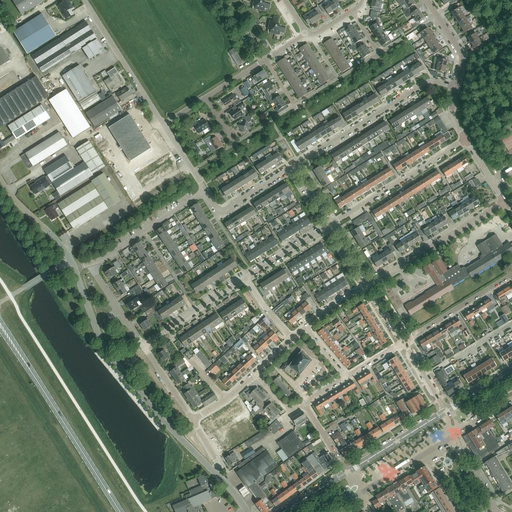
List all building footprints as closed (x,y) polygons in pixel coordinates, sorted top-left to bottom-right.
[(11,0),(22,15),(45,0),(11,0)] [(68,0),(66,0),(57,6),(66,19),(71,16),(67,11),(73,8),(68,0)] [(269,10),(270,5),(265,4),(265,2),(261,1),(261,0),(253,0),(252,9),(266,12),(267,9),(269,10)] [(302,0),(295,5),(297,9),(305,4),(302,0)] [(328,4),(333,12),(337,9),(335,4),(337,2),(335,0),(329,0),(331,2),(328,4)] [(405,14),(410,11),(408,8),(415,4),(411,0),(404,4),(406,8),(402,10),(405,14)] [(380,3),(372,1),(371,7),(373,7),(373,10),(380,12),(382,4),(380,3)] [(333,12),(328,4),(325,6),(323,3),(319,6),(322,12),(325,10),(328,15),(333,12)] [(453,19),(455,18),(462,13),(460,11),(461,10),(462,9),(464,8),(462,6),(458,8),(456,5),(452,8),(454,11),(451,13),(453,16),(452,17),(453,19)] [(312,15),(316,22),(321,19),(318,15),(321,13),(317,7),(312,10),(314,13),(312,15)] [(413,19),(421,14),(418,9),(411,13),(410,11),(405,14),(407,18),(411,15),(413,19)] [(465,14),(467,13),(465,11),(462,13),(455,18),(456,21),(455,22),(456,24),(458,23),(465,18),(464,16),(464,15),(465,14)] [(316,22),(312,15),(309,16),(307,13),(303,16),(306,22),(309,21),(312,25),(316,22)] [(28,55),(57,37),(42,14),(25,25),(13,32),(28,55)] [(414,28),(419,25),(417,22),(424,18),(421,14),(413,19),(415,22),(411,24),(414,28)] [(469,23),(467,21),(468,20),(468,19),(470,18),(468,16),(465,18),(458,23),(460,26),(458,27),(459,29),(461,28),(469,23)] [(284,33),(285,29),(280,28),(280,26),(276,25),(278,18),(273,17),(273,18),(270,18),(267,33),(282,36),(282,33),(284,33)] [(373,32),(380,28),(377,23),(379,22),(377,19),(372,23),(374,25),(370,27),(373,32)] [(469,23),(461,28),(463,31),(461,32),(463,34),(472,28),(470,26),(471,25),(471,24),(473,23),(472,21),(469,23)] [(96,39),(91,30),(85,22),(60,38),(47,46),(32,56),(42,73),(96,39)] [(348,35),(355,31),(353,26),(346,30),(344,28),(339,31),(341,34),(345,31),(348,35)] [(376,37),(383,32),(380,28),(373,32),(376,37)] [(431,34),(433,33),(431,31),(430,32),(428,28),(417,35),(418,38),(420,36),(421,36),(422,36),(423,39),(431,34)] [(351,40),(358,35),(355,31),(348,35),(345,37),(346,39),(349,37),(351,40)] [(379,41),(388,36),(388,35),(385,31),(383,32),(376,37),(379,41)] [(478,39),(478,38),(477,36),(478,35),(480,34),(478,32),(467,39),(469,42),(468,43),(469,45),(471,44),(478,39)] [(427,44),(434,39),(436,38),(435,36),(433,37),(431,34),(423,39),(420,41),(422,43),(424,42),(425,41),(427,43),(427,44)] [(355,44),(361,40),(358,35),(351,40),(354,44),(349,47),(350,50),(351,49),(356,46),(355,44)] [(387,46),(392,43),(388,36),(379,41),(382,46),(385,44),(387,46)] [(478,39),(471,44),(473,47),(471,48),(472,50),(478,46),(480,49),(485,46),(483,43),(481,44),(480,41),(481,40),(483,39),(481,37),(478,38),(478,39)] [(327,48),(338,41),(337,40),(334,42),(332,38),(323,43),(327,48)] [(438,44),(439,43),(438,41),(436,42),(434,39),(427,44),(427,43),(423,45),(425,48),(427,47),(428,46),(430,49),(438,44)] [(82,49),(89,60),(94,56),(95,57),(99,54),(97,51),(102,48),(97,40),(92,43),(92,42),(87,45),(88,46),(82,49)] [(330,53),(338,48),(336,45),(339,43),(338,41),(327,48),(330,53)] [(298,57),(310,49),(307,44),(299,49),(301,52),(297,55),(298,57)] [(360,54),(367,49),(364,44),(358,48),(356,46),(351,49),(353,52),(357,49),(360,54)] [(440,47),(438,44),(430,49),(427,51),(428,53),(430,52),(431,52),(432,51),(433,54),(443,48),(441,46),(440,47)] [(0,65),(0,66),(1,67),(10,62),(1,47),(0,47),(0,65)] [(333,58),(344,51),(343,49),(340,51),(338,48),(330,53),(333,58)] [(237,66),(243,63),(234,49),(229,52),(237,66)] [(305,59),(313,54),(310,49),(298,57),(299,58),(303,56),(305,59)] [(360,63),(365,60),(364,58),(370,54),(367,49),(360,54),(363,58),(358,61),(360,63)] [(336,63),(344,58),(342,54),(345,53),(344,51),(333,58),(336,63)] [(308,64),(317,59),(313,54),(305,59),(308,64)] [(434,62),(434,64),(437,65),(446,67),(447,64),(449,64),(449,61),(443,60),(443,57),(437,56),(437,59),(438,59),(438,62),(437,62),(436,62),(434,62)] [(291,59),(287,61),(285,58),(277,63),(280,68),(288,63),(290,62),(292,60),(291,59)] [(339,68),(350,61),(349,59),(346,61),(344,58),(336,63),(339,68)] [(312,69),(320,64),(317,59),(308,64),(312,69)] [(348,64),(351,62),(352,61),(351,60),(350,61),(339,68),(342,73),(350,67),(348,64)] [(419,73),(422,71),(425,70),(420,62),(414,66),(419,73)] [(283,73),(291,68),(288,63),(280,68),(283,73)] [(315,74),(323,69),(320,64),(312,69),(315,74)] [(101,99),(95,91),(96,91),(79,65),(62,76),(78,102),(78,101),(84,110),(101,99)] [(448,67),(446,67),(437,65),(437,68),(436,68),(434,68),(433,68),(432,70),(445,73),(446,69),(447,70),(448,67)] [(414,77),(419,73),(414,66),(409,69),(414,77)] [(123,83),(117,73),(118,73),(115,68),(107,73),(112,80),(106,84),(110,91),(123,83)] [(286,78),(295,73),(291,68),(283,73),(286,78)] [(318,79),(326,74),(323,69),(315,74),(318,79)] [(408,80),(414,77),(409,69),(404,73),(408,80)] [(264,70),(252,78),(253,81),(255,80),(257,83),(261,81),(260,80),(267,76),(264,70)] [(7,83),(17,79),(17,78),(14,79),(12,76),(15,75),(14,72),(1,77),(5,85),(7,85),(7,83)] [(290,83),(298,78),(295,73),(286,78),(290,83)] [(403,83),(408,80),(404,73),(398,76),(403,83)] [(326,74),(318,79),(321,85),(330,79),(326,74)] [(397,87),(403,83),(398,76),(393,79),(397,87)] [(0,127),(49,97),(38,81),(36,77),(0,98),(0,127)] [(293,88),(301,83),(298,78),(290,83),(293,88)] [(392,90),(397,87),(393,79),(388,82),(392,90)] [(263,92),(273,86),(270,81),(264,84),(262,82),(257,85),(260,90),(261,89),(263,92)] [(387,93),(392,90),(388,82),(382,86),(387,93)] [(296,93),(304,88),(301,83),(293,88),(296,93)] [(266,101),(268,100),(272,97),(270,94),(276,91),(273,86),(263,92),(265,95),(264,96),(266,101)] [(381,97),(387,93),(382,86),(377,89),(381,97)] [(121,101),(128,97),(131,95),(127,87),(116,94),(121,101)] [(245,87),(240,90),(245,97),(249,94),(245,87)] [(304,88),(296,93),(299,99),(308,93),(304,88)] [(49,100),(73,138),(90,127),(66,90),(49,100)] [(369,98),(374,105),(380,102),(375,94),(369,98)] [(236,105),(241,102),(239,99),(237,100),(233,95),(223,101),(227,107),(232,104),(234,107),(236,105)] [(122,110),(118,105),(113,96),(86,113),(94,127),(122,110)] [(275,105),(283,101),(280,96),(275,98),(274,96),(272,97),(268,100),(271,105),(274,103),(275,105)] [(369,109),(374,105),(369,98),(364,101),(369,109)] [(421,101),(426,109),(432,105),(427,98),(421,101)] [(278,114),(283,111),(282,108),(286,106),(283,101),(275,105),(277,108),(274,110),(276,112),(277,111),(278,114)] [(363,112),(369,109),(364,101),(359,104),(363,112)] [(421,112),(426,109),(421,101),(416,105),(421,112)] [(242,102),(241,102),(236,105),(238,108),(230,113),(234,120),(243,114),(240,110),(245,107),(242,102)] [(358,115),(363,112),(359,104),(353,108),(358,115)] [(50,118),(42,105),(8,126),(14,136),(16,139),(16,140),(50,118)] [(416,115),(421,112),(416,105),(411,108),(416,115)] [(353,119),(358,115),(353,108),(348,111),(353,119)] [(410,119),(416,115),(411,108),(405,111),(410,119)] [(347,122),(353,119),(348,111),(342,115),(347,122)] [(407,121),(410,119),(405,111),(400,115),(405,122),(407,125),(409,124),(407,121)] [(131,114),(109,127),(131,161),(152,148),(131,114)] [(248,123),(252,121),(248,115),(243,118),(245,121),(238,125),(243,133),(251,128),(248,123)] [(399,125),(405,122),(400,115),(395,118),(399,125)] [(334,120),(338,127),(344,124),(339,116),(334,120)] [(394,129),(399,125),(395,118),(389,121),(394,129)] [(207,128),(208,127),(204,120),(197,124),(195,121),(189,125),(192,129),(195,126),(199,133),(203,131),(204,133),(205,133),(206,133),(208,132),(208,131),(208,130),(207,128)] [(333,131),(338,127),(334,120),(328,123),(333,131)] [(379,125),(384,133),(390,129),(385,122),(379,125)] [(328,134),(333,131),(328,123),(323,127),(328,134)] [(379,136),(384,133),(379,125),(374,129),(379,136)] [(322,138),(328,134),(323,127),(317,130),(322,138)] [(373,139),(379,136),(374,129),(369,132),(373,139)] [(317,141),(322,138),(317,130),(312,133),(317,141)] [(67,145),(66,143),(59,132),(25,154),(21,157),(29,169),(33,166),(33,167),(67,145)] [(368,143),(373,139),(369,132),(363,135),(368,143)] [(442,135),(436,138),(440,144),(446,141),(445,141),(449,138),(450,138),(451,137),(450,136),(448,132),(443,135),(443,134),(442,135)] [(312,144),(317,141),(312,133),(307,137),(312,144)] [(363,146),(368,143),(363,135),(358,139),(363,146)] [(0,138),(0,149),(4,147),(5,146),(16,139),(14,136),(3,142),(0,138)] [(216,151),(222,147),(216,137),(212,139),(210,136),(204,140),(209,148),(212,145),(216,151)] [(306,148),(312,144),(307,137),(301,140),(306,148)] [(301,140),(300,138),(298,139),(299,141),(296,144),(294,140),(290,142),(294,149),(298,147),(301,151),(306,148),(301,140)] [(435,148),(440,144),(436,138),(431,142),(435,148)] [(360,148),(363,146),(358,139),(353,142),(357,149),(359,153),(362,151),(360,148)] [(92,175),(105,166),(89,141),(76,149),(85,163),(74,169),(65,156),(44,169),(48,176),(52,182),(60,196),(92,175)] [(352,153),(357,149),(353,142),(347,145),(352,153)] [(430,151),(435,148),(431,142),(426,145),(430,151)] [(347,156),(352,153),(347,145),(342,149),(347,156)] [(424,155),(430,151),(426,145),(420,149),(424,155)] [(388,153),(392,151),(390,147),(383,152),(385,156),(388,154),(388,153)] [(275,154),(272,157),(277,164),(282,160),(279,155),(282,153),(278,148),(273,151),(275,154)] [(342,160),(347,156),(342,149),(337,152),(342,160)] [(419,158),(424,155),(420,149),(415,152),(419,158)] [(336,163),(342,160),(337,152),(331,156),(336,163)] [(413,162),(419,158),(415,152),(410,155),(413,162)] [(408,165),(413,162),(410,155),(404,159),(408,165)] [(271,167),(277,164),(272,157),(267,160),(271,167)] [(458,160),(462,167),(467,163),(464,157),(458,160)] [(403,168),(408,165),(404,159),(399,162),(403,168)] [(266,171),(271,167),(267,160),(261,163),(266,171)] [(457,170),(462,167),(458,160),(453,164),(457,170)] [(397,172),(403,168),(399,162),(393,166),(397,172)] [(260,174),(266,171),(261,163),(256,167),(260,174)] [(451,173),(457,170),(453,164),(447,167),(451,173)] [(317,176),(324,172),(321,166),(313,171),(317,176)] [(446,177),(451,173),(447,167),(442,171),(446,177)] [(384,172),(388,178),(393,174),(390,168),(384,172)] [(253,180),(258,177),(254,169),(248,173),(253,180)] [(388,178),(384,172),(381,174),(379,171),(377,173),(383,181),(388,178)] [(432,175),(436,181),(441,177),(437,171),(432,175)] [(320,182),(327,177),(324,172),(317,176),(320,182)] [(383,181),(377,173),(377,172),(375,174),(376,176),(373,178),(377,184),(383,181)] [(59,207),(74,230),(108,209),(121,200),(103,173),(91,181),(92,182),(91,183),(58,204),(57,203),(53,206),(45,211),(46,214),(47,213),(52,220),(58,216),(55,211),(56,210),(55,209),(59,207)] [(248,183),(253,180),(248,173),(243,176),(248,183)] [(430,184),(436,181),(432,175),(426,178),(430,184)] [(38,182),(31,187),(35,194),(46,187),(45,186),(52,182),(48,176),(42,180),(41,179),(37,182),(38,182)] [(242,187),(248,183),(243,176),(238,179),(242,187)] [(323,187),(331,183),(327,177),(320,182),(323,187)] [(372,188),(377,184),(373,178),(368,182),(372,188)] [(425,188),(430,184),(426,178),(421,182),(425,188)] [(237,190),(242,187),(238,179),(232,183),(237,190)] [(366,191),(372,188),(368,182),(362,185),(366,191)] [(419,191),(425,188),(421,182),(416,185),(419,191)] [(232,194),(237,190),(232,183),(227,186),(232,194)] [(292,193),(291,191),(286,184),(280,187),(285,194),(286,197),(292,193)] [(334,187),(332,184),(327,187),(331,193),(335,190),(334,187)] [(362,185),(360,187),(358,184),(355,185),(357,188),(361,194),(366,191),(362,185)] [(414,194),(419,191),(416,185),(410,188),(414,194)] [(226,197),(232,194),(227,186),(221,190),(226,197)] [(442,191),(444,194),(451,190),(448,186),(445,187),(445,188),(442,191)] [(280,198),(285,194),(280,187),(275,190),(280,198)] [(355,198),(361,194),(357,188),(352,192),(355,198)] [(408,198),(414,194),(410,188),(405,192),(408,198)] [(276,200),(280,198),(275,190),(270,194),(274,201),(276,204),(278,203),(276,200)] [(350,201),(355,198),(352,192),(346,195),(350,201)] [(403,201),(408,198),(405,192),(399,195),(403,201)] [(269,205),(274,201),(270,194),(264,197),(269,205)] [(345,205),(350,201),(346,195),(341,198),(345,205)] [(398,204),(403,201),(399,195),(394,198),(398,204)] [(264,208),(269,205),(264,197),(259,201),(264,208)] [(470,200),(474,207),(480,204),(475,197),(470,200)] [(339,208),(345,205),(341,198),(335,202),(339,208)] [(392,208),(398,204),(394,198),(388,202),(392,208)] [(469,210),(474,207),(470,200),(465,203),(469,210)] [(258,211),(264,208),(259,201),(253,204),(258,211)] [(387,211),(392,208),(388,202),(383,205),(387,211)] [(465,203),(462,205),(460,202),(457,203),(458,204),(459,207),(464,214),(469,210),(465,203)] [(194,214),(201,209),(198,203),(190,208),(194,214)] [(464,214),(459,207),(458,204),(452,207),(458,217),(464,214)] [(376,218),(387,211),(383,205),(372,212),(376,218)] [(452,207),(447,210),(444,206),(442,208),(445,214),(448,212),(449,213),(453,220),(458,217),(452,207)] [(246,210),(251,218),(256,214),(252,207),(246,210)] [(293,208),(287,212),(290,216),(296,212),(293,208)] [(197,219),(205,214),(201,209),(194,214),(197,219)] [(245,221),(251,218),(246,210),(241,214),(245,221)] [(201,224),(208,220),(205,214),(197,219),(201,224)] [(240,225),(245,221),(241,214),(235,217),(240,225)] [(300,219),(305,227),(311,224),(306,216),(301,219),(299,216),(297,217),(299,220),(300,219)] [(448,223),(447,222),(443,216),(438,220),(442,227),(448,223)] [(237,226),(240,225),(235,217),(230,220),(235,228),(236,230),(239,229),(237,226)] [(299,231),(305,227),(300,219),(299,220),(295,222),(293,219),(292,220),(293,223),(294,223),(299,231)] [(438,220),(434,222),(432,219),(431,220),(433,223),(436,229),(437,230),(442,227),(438,220)] [(167,226),(170,224),(168,220),(161,225),(163,227),(156,231),(159,237),(167,232),(170,230),(167,226)] [(204,230),(211,225),(208,220),(201,224),(204,230)] [(229,231),(235,228),(230,220),(225,224),(229,231)] [(428,221),(425,223),(427,226),(431,232),(432,233),(437,230),(436,229),(433,223),(430,225),(428,221)] [(293,234),(299,231),(294,223),(293,223),(289,226),(288,223),(286,224),(288,227),(288,226),(293,234)] [(427,226),(425,223),(420,226),(421,229),(426,237),(432,233),(431,232),(427,226)] [(207,235),(215,230),(211,225),(204,230),(207,235)] [(288,238),(293,234),(288,226),(288,227),(284,229),(282,227),(280,228),(282,231),(283,230),(288,238)] [(354,238),(362,233),(359,227),(351,232),(354,238)] [(385,229),(381,231),(384,236),(392,231),(390,228),(386,230),(385,229)] [(481,228),(458,242),(461,247),(464,245),(466,248),(471,245),(469,242),(484,233),(481,228)] [(211,240),(218,236),(215,230),(207,235),(204,237),(205,239),(209,237),(211,240)] [(282,242),(288,238),(283,230),(282,231),(278,233),(276,230),(275,231),(276,234),(277,234),(282,242)] [(417,233),(414,234),(412,231),(409,233),(411,236),(416,243),(421,240),(417,233)] [(172,233),(169,235),(167,232),(159,237),(163,242),(170,237),(173,235),(172,233)] [(358,243),(365,238),(362,233),(354,238),(358,243)] [(511,252),(511,247),(508,242),(506,243),(507,244),(503,246),(495,234),(488,239),(484,241),(477,246),(484,258),(470,267),(469,266),(464,269),(463,267),(460,269),(458,264),(450,269),(458,283),(470,276),(471,278),(511,252)] [(214,246),(222,241),(218,236),(211,240),(214,246)] [(267,240),(272,248),(278,244),(273,236),(268,239),(266,236),(265,237),(267,240)] [(410,247),(416,243),(411,236),(406,239),(410,247)] [(176,238),(172,240),(170,237),(163,242),(166,247),(174,242),(177,240),(176,238)] [(361,248),(369,244),(365,238),(358,243),(361,248)] [(405,250),(410,247),(406,239),(401,243),(405,250)] [(272,248),(267,240),(263,243),(261,240),(259,241),(261,244),(262,243),(267,251),(272,248)] [(217,251),(225,246),(222,241),(214,246),(217,251)] [(136,252),(143,247),(140,242),(130,249),(131,251),(134,249),(136,252)] [(170,253),(177,247),(174,242),(166,247),(170,253)] [(261,255),(267,251),(262,243),(261,244),(257,246),(255,243),(253,245),(255,247),(256,247),(261,255)] [(400,253),(405,250),(401,243),(395,246),(400,253)] [(331,257),(329,254),(327,251),(327,252),(322,244),(316,247),(321,255),(326,252),(327,255),(329,258),(331,257)] [(395,251),(392,247),(390,244),(387,246),(390,249),(384,253),(388,260),(394,257),(392,253),(395,251)] [(140,258),(147,253),(143,247),(136,252),(140,258)] [(174,258),(181,253),(177,247),(170,253),(174,258)] [(255,258),(261,255),(256,247),(255,247),(251,250),(249,247),(248,248),(250,251),(255,258)] [(323,258),(321,255),(316,247),(310,251),(315,259),(316,258),(320,256),(322,259),(323,258)] [(388,260),(384,253),(381,248),(379,250),(381,254),(378,256),(383,264),(388,260)] [(249,262),(255,258),(250,251),(246,254),(244,251),(242,252),(244,255),(244,254),(249,262)] [(318,261),(316,258),(315,259),(310,251),(304,254),(309,262),(310,262),(314,259),(316,262),(318,261)] [(143,263),(150,258),(147,253),(140,258),(136,260),(138,262),(141,260),(143,263)] [(174,258),(177,263),(184,258),(181,253),(174,258)] [(227,261),(233,269),(237,266),(235,263),(239,261),(234,254),(229,258),(230,260),(227,261)] [(312,265),(310,262),(309,262),(304,254),(299,258),(304,266),(308,263),(310,266),(312,265)] [(383,264),(378,256),(376,254),(371,257),(370,256),(367,258),(372,265),(375,264),(377,267),(383,264)] [(147,268),(154,263),(150,258),(143,263),(140,265),(141,267),(145,265),(147,268)] [(189,259),(186,261),(184,258),(177,263),(181,268),(188,263),(191,261),(189,259)] [(306,268),(304,266),(299,258),(293,262),(298,270),(299,269),(303,267),(305,270),(306,268)] [(450,269),(447,271),(439,258),(423,268),(427,275),(430,273),(435,281),(434,281),(437,286),(425,293),(426,294),(409,304),(408,303),(404,306),(410,315),(453,289),(452,286),(458,283),(450,269)] [(115,270),(121,266),(117,260),(113,263),(115,266),(105,273),(109,279),(117,274),(115,270)] [(228,272),(233,269),(227,261),(223,264),(228,272)] [(301,272),(299,269),(298,270),(293,262),(287,265),(292,273),(297,270),(299,273),(301,272)] [(150,274),(158,269),(154,263),(147,268),(150,274)] [(192,269),(191,268),(188,263),(181,268),(184,274),(192,269)] [(224,275),(228,272),(223,264),(218,267),(224,275)] [(219,278),(224,275),(218,267),(214,270),(219,278)] [(154,279),(161,274),(158,269),(150,274),(154,279)] [(325,271),(328,278),(333,275),(330,269),(325,271)] [(122,279),(130,273),(128,270),(120,275),(122,279)] [(215,281),(219,278),(214,270),(209,273),(215,281)] [(279,273),(284,281),(286,284),(288,282),(286,280),(288,278),(284,270),(279,273)] [(210,284),(215,281),(209,273),(205,276),(210,284)] [(279,284),(284,281),(279,273),(274,276),(279,284)] [(157,284),(164,279),(161,274),(154,279),(157,284)] [(206,287),(210,284),(205,276),(200,279),(206,287)] [(275,287),(279,284),(274,276),(270,279),(275,287)] [(337,281),(342,289),(348,285),(343,277),(338,280),(336,277),(334,278),(336,281),(337,281)] [(168,284),(164,279),(157,284),(161,289),(168,284)] [(201,290),(206,287),(200,279),(196,282),(201,290)] [(270,289),(275,287),(270,279),(265,282),(270,289)] [(117,290),(126,285),(124,282),(123,283),(120,280),(113,285),(117,290)] [(337,281),(336,281),(332,284),(330,281),(329,282),(331,285),(331,284),(336,292),(342,289),(337,281)] [(196,293),(201,290),(196,282),(191,285),(196,293)] [(268,291),(270,289),(265,282),(260,284),(261,286),(258,288),(264,297),(269,294),(268,291)] [(331,296),(336,292),(331,284),(331,285),(327,287),(325,284),(323,285),(325,288),(326,288),(331,296)] [(126,285),(117,290),(121,296),(129,290),(126,285)] [(506,296),(511,292),(511,291),(509,287),(503,291),(506,296)] [(326,288),(325,288),(321,291),(319,288),(317,289),(319,292),(320,291),(325,299),(331,296),(326,288)] [(320,291),(319,292),(315,294),(313,291),(312,293),(314,295),(319,303),(325,299),(320,291)] [(503,298),(506,296),(503,291),(496,295),(499,300),(503,306),(505,304),(503,301),(505,301),(503,298)] [(305,301),(310,297),(307,293),(302,297),(304,299),(302,301),(304,304),(301,306),(306,312),(311,308),(305,301)] [(186,304),(181,296),(176,299),(181,307),(186,304)] [(137,303),(141,300),(139,297),(127,305),(131,311),(139,306),(137,303)] [(177,310),(181,307),(176,299),(172,302),(177,310)] [(238,301),(244,310),(248,308),(242,299),(238,301)] [(483,303),(486,308),(493,304),(490,299),(483,303)] [(241,313),(244,310),(238,301),(235,304),(241,313)] [(273,310),(276,314),(286,305),(283,301),(273,310)] [(172,313),(177,310),(172,302),(167,305),(172,313)] [(480,312),(486,308),(483,303),(477,307),(480,312)] [(237,315),(241,313),(235,304),(231,306),(237,315)] [(362,314),(367,310),(363,304),(358,307),(357,307),(355,309),(352,311),(353,313),(356,311),(359,310),(362,314)] [(168,316),(172,313),(167,305),(163,308),(168,316)] [(233,318),(237,315),(231,306),(227,309),(233,318)] [(301,316),(306,312),(301,306),(296,310),(301,316)] [(474,316),(480,312),(477,307),(470,311),(474,316)] [(148,317),(154,313),(151,308),(145,313),(148,317)] [(163,319),(168,316),(163,308),(158,311),(163,319)] [(230,320),(233,318),(227,309),(224,311),(230,320)] [(296,321),(301,316),(296,310),(291,314),(296,321)] [(366,320),(371,317),(367,310),(362,314),(366,320)] [(226,323),(230,320),(224,311),(220,314),(226,323)] [(467,320),(474,316),(470,311),(464,315),(467,320)] [(295,319),(291,314),(289,312),(287,314),(289,316),(286,319),(291,325),(296,321),(295,319)] [(218,325),(222,323),(216,314),(212,317),(218,325)] [(504,324),(508,322),(504,314),(500,317),(504,324)] [(215,328),(218,325),(212,317),(209,319),(215,328)] [(370,326),(375,323),(371,317),(366,320),(370,326)] [(152,326),(147,320),(146,318),(141,321),(142,323),(140,325),(144,331),(152,326)] [(211,330),(215,328),(209,319),(205,321),(211,330)] [(451,323),(454,328),(461,324),(457,319),(451,323)] [(207,333),(211,330),(205,321),(201,324),(207,333)] [(368,336),(379,329),(375,323),(370,326),(372,330),(366,334),(368,336)] [(456,331),(454,328),(451,323),(444,327),(448,332),(449,335),(456,331)] [(204,335),(207,333),(201,324),(198,326),(204,335)] [(330,333),(326,329),(329,327),(327,325),(317,333),(322,339),(330,333)] [(200,338),(204,335),(198,326),(194,329),(200,338)] [(445,334),(448,332),(444,327),(438,331),(443,338),(446,337),(445,334)] [(196,340),(200,338),(194,329),(190,331),(196,340)] [(273,341),(278,337),(271,329),(266,333),(267,335),(273,341)] [(377,339),(383,336),(379,329),(368,336),(369,338),(372,342),(377,339)] [(193,343),(196,340),(190,331),(187,334),(193,343)] [(439,341),(443,338),(438,331),(432,335),(437,342),(436,343),(437,345),(440,343),(439,341)] [(327,345),(337,336),(335,334),(333,337),(330,333),(322,339),(327,345)] [(189,345),(193,343),(187,334),(183,336),(189,345)] [(268,346),(273,341),(267,335),(263,340),(268,346)] [(436,343),(437,342),(432,335),(425,338),(429,344),(432,342),(434,344),(436,343)] [(185,348),(189,345),(183,336),(179,339),(185,348)] [(334,343),(339,338),(337,336),(327,345),(332,350),(337,346),(334,343)] [(383,336),(377,339),(381,345),(387,342),(383,336)] [(426,346),(429,344),(425,338),(419,343),(426,353),(428,352),(426,349),(428,348),(426,346)] [(238,350),(244,345),(240,340),(234,345),(238,350)] [(263,350),(268,346),(263,340),(258,344),(263,350)] [(263,350),(258,344),(255,341),(253,343),(256,346),(253,348),(258,354),(263,350)] [(164,350),(171,346),(168,343),(160,348),(162,351),(157,354),(159,357),(160,357),(163,362),(169,358),(164,350)] [(337,356),(341,352),(337,346),(332,350),(337,356)] [(189,360),(193,356),(188,351),(184,355),(189,360)] [(312,361),(302,352),(301,351),(289,365),(287,363),(281,369),(285,373),(290,367),(299,375),(312,361)] [(509,358),(504,351),(499,354),(504,361),(509,358)] [(251,365),(256,361),(248,352),(246,354),(248,357),(246,359),(250,364),(251,365)] [(346,358),(341,352),(337,356),(341,362),(346,358)] [(433,366),(440,361),(436,355),(430,360),(433,366)] [(241,364),(246,370),(251,365),(246,359),(242,356),(240,357),(243,360),(244,361),(241,364)] [(390,367),(399,361),(396,357),(386,363),(389,367),(390,367)] [(346,368),(356,360),(355,358),(352,360),(351,359),(349,361),(346,358),(341,362),(346,368)] [(492,358),(487,361),(491,369),(496,366),(492,358)] [(181,373),(180,372),(177,367),(184,363),(182,359),(172,366),(174,369),(170,372),(174,378),(181,373)] [(399,361),(390,367),(393,371),(401,366),(399,361)] [(487,361),(482,364),(483,366),(487,372),(491,369),(487,361)] [(214,364),(208,369),(212,373),(218,367),(217,367),(215,365),(214,364)] [(245,369),(241,364),(236,368),(241,373),(242,374),(246,370),(245,369)] [(482,364),(477,367),(482,375),(487,372),(483,366),(482,364)] [(237,378),(242,374),(236,368),(234,365),(231,367),(234,370),(231,372),(237,378)] [(447,375),(455,370),(451,365),(444,370),(447,375)] [(401,366),(393,371),(395,375),(404,370),(401,366)] [(477,367),(473,370),(478,378),(481,375),(482,375),(477,367)] [(183,376),(189,372),(187,369),(181,373),(174,378),(178,384),(185,379),(183,376)] [(404,370),(395,375),(398,380),(407,375),(404,370)] [(473,370),(468,373),(473,380),(476,379),(478,378),(473,370)] [(366,380),(372,376),(369,371),(363,375),(366,380)] [(445,377),(444,377),(441,371),(435,374),(445,389),(444,389),(449,396),(457,390),(453,384),(448,387),(446,383),(449,381),(447,376),(445,377)] [(232,383),(237,378),(231,372),(226,377),(232,383)] [(468,373),(463,376),(468,384),(470,382),(473,380),(468,373)] [(226,377),(224,374),(222,376),(224,379),(222,381),(227,387),(232,383),(226,377)] [(277,377),(286,386),(288,384),(279,375),(277,377)] [(368,383),(366,380),(363,375),(356,379),(359,384),(361,387),(363,390),(365,388),(363,386),(368,383)] [(407,375),(398,380),(401,384),(410,379),(407,375)] [(452,383),(453,384),(457,390),(463,387),(456,376),(453,377),(450,379),(452,383)] [(293,400),(297,397),(297,396),(293,392),(291,393),(277,378),(272,382),(286,398),(289,396),(293,400)] [(410,379),(401,384),(404,389),(412,383),(410,379)] [(349,391),(356,387),(353,381),(346,385),(349,391)] [(197,396),(188,383),(183,387),(186,393),(184,394),(190,402),(190,401),(193,399),(197,396)] [(412,383),(404,389),(406,393),(415,388),(412,383)] [(343,394),(349,391),(346,385),(340,389),(343,394)] [(254,399),(261,393),(257,388),(252,392),(250,390),(246,394),(250,398),(251,396),(254,399)] [(337,398),(343,394),(340,389),(333,393),(337,398)] [(406,403),(413,414),(426,406),(417,391),(413,393),(415,397),(406,403)] [(204,406),(212,401),(217,398),(213,392),(209,395),(209,396),(201,401),(197,396),(193,399),(190,401),(190,402),(194,409),(198,406),(202,403),(204,406)] [(259,409),(264,404),(261,402),(266,397),(261,393),(254,399),(257,403),(255,404),(259,409)] [(330,402),(337,398),(333,393),(327,397),(330,402)] [(332,405),(330,402),(327,397),(321,401),(324,406),(328,404),(329,406),(331,405),(332,408),(335,406),(334,404),(332,405)] [(241,400),(236,403),(242,412),(246,409),(241,400)] [(405,416),(409,414),(403,404),(401,400),(396,403),(400,409),(402,413),(403,412),(405,416)] [(320,409),(324,406),(321,401),(314,405),(317,410),(319,413),(321,416),(323,414),(320,409)] [(236,403),(232,406),(237,415),(242,412),(236,403)] [(268,415),(275,408),(271,403),(266,407),(264,404),(259,409),(264,413),(265,412),(268,415)] [(232,406),(227,409),(232,418),(237,415),(232,406)] [(280,413),(275,408),(268,415),(271,418),(269,419),(271,421),(267,424),(270,426),(277,420),(277,419),(275,417),(280,413)] [(227,409),(222,412),(227,421),(232,418),(227,409)] [(406,418),(405,416),(403,412),(402,413),(400,409),(398,412),(397,412),(395,414),(397,416),(400,422),(406,418)] [(511,417),(507,410),(502,413),(507,422),(511,418),(511,417)] [(222,412),(217,415),(222,424),(227,421),(222,412)] [(296,426),(308,419),(306,417),(303,412),(292,419),(295,424),(294,424),(296,426)] [(502,413),(496,417),(501,425),(507,422),(502,413)] [(395,425),(400,422),(397,416),(391,419),(395,425)] [(390,417),(386,419),(384,417),(381,419),(382,421),(384,420),(386,423),(389,428),(395,425),(391,419),(390,417)] [(212,418),(204,423),(212,437),(221,432),(212,418)] [(270,426),(268,428),(274,435),(283,426),(279,422),(277,420),(270,426)] [(488,429),(494,426),(490,420),(485,423),(488,429)] [(344,423),(339,426),(343,433),(348,430),(345,427),(346,426),(344,423)] [(368,423),(366,424),(369,430),(368,430),(370,433),(367,435),(370,440),(376,437),(372,431),(368,423)] [(383,432),(389,428),(386,423),(380,427),(383,432)] [(490,432),(488,429),(485,423),(479,427),(475,430),(490,454),(500,448),(493,437),(490,432)] [(260,433),(263,438),(271,433),(268,428),(260,433)] [(376,437),(381,433),(378,428),(372,431),(376,437)] [(490,454),(475,430),(463,437),(478,462),(490,454)] [(304,446),(303,444),(294,431),(277,443),(288,458),(304,446)] [(345,443),(346,443),(338,431),(331,436),(335,443),(340,449),(339,450),(344,456),(351,452),(345,443)] [(362,434),(361,434),(360,432),(356,434),(358,436),(360,435),(360,436),(365,444),(370,440),(367,435),(364,436),(362,434)] [(251,446),(263,438),(260,433),(248,441),(251,446)] [(222,434),(214,439),(222,453),(231,448),(222,434)] [(345,443),(351,452),(358,447),(355,442),(353,438),(351,435),(348,437),(350,440),(346,443),(345,443)] [(358,447),(365,444),(360,436),(357,437),(358,440),(355,442),(358,447)] [(511,442),(508,445),(496,453),(497,455),(511,451),(511,450),(511,442)] [(278,466),(278,465),(267,451),(266,451),(263,447),(237,466),(240,470),(237,472),(248,487),(249,487),(255,482),(258,485),(263,481),(261,478),(278,466)] [(245,459),(255,452),(252,448),(245,452),(247,455),(244,457),(245,459)] [(323,456),(328,465),(333,462),(328,453),(323,456)] [(323,470),(314,456),(312,454),(306,459),(306,460),(301,464),(303,467),(305,466),(307,468),(304,470),(305,473),(307,472),(309,474),(313,479),(318,476),(317,474),(323,470)] [(328,465),(323,456),(319,458),(316,454),(314,456),(323,470),(329,466),(328,465)] [(234,461),(238,459),(235,455),(232,457),(231,455),(228,457),(227,456),(225,458),(230,466),(235,462),(234,461)] [(503,492),(506,490),(508,489),(509,490),(511,488),(511,484),(495,456),(484,463),(485,466),(487,465),(491,472),(490,473),(493,477),(494,477),(498,483),(497,484),(500,489),(501,488),(503,492)] [(410,476),(409,476),(415,486),(422,482),(418,476),(419,476),(425,485),(424,486),(423,484),(418,487),(421,492),(425,489),(428,493),(438,487),(434,480),(431,475),(429,476),(426,471),(428,470),(425,466),(416,471),(417,472),(416,473),(415,472),(412,475),(413,476),(410,478),(410,476)] [(307,483),(313,479),(309,474),(304,478),(307,483)] [(216,495),(209,484),(203,475),(197,478),(201,486),(188,492),(189,494),(185,496),(187,500),(173,506),(175,511),(179,511),(183,511),(186,511),(186,510),(187,509),(189,511),(188,511),(187,511),(195,511),(200,510),(200,511),(204,511),(201,504),(212,500),(211,498),(216,495)] [(409,476),(403,479),(409,488),(410,490),(413,488),(415,486),(409,476)] [(302,487),(307,483),(304,478),(298,482),(302,487)] [(302,487),(298,482),(296,479),(295,480),(294,481),(295,484),(293,486),(297,491),(302,487)] [(399,483),(393,486),(392,487),(396,494),(397,494),(398,493),(406,506),(414,502),(411,498),(406,490),(409,488),(403,479),(398,482),(399,483)] [(266,496),(258,485),(255,482),(249,487),(259,501),(266,496)] [(238,488),(244,496),(250,492),(244,484),(238,488)] [(291,495),(297,491),(293,486),(287,489),(291,495)] [(385,500),(386,503),(389,501),(396,511),(398,511),(404,508),(403,506),(403,505),(396,494),(397,494),(396,494),(392,487),(386,491),(386,490),(381,493),(385,500)] [(413,488),(410,490),(417,501),(420,499),(413,488)] [(443,494),(439,488),(430,493),(434,499),(443,494)] [(286,499),(291,495),(287,489),(282,493),(286,499)] [(280,502),(277,497),(275,495),(277,494),(275,491),(272,493),(273,496),(272,497),(274,499),(271,501),(275,506),(280,502)] [(280,502),(286,499),(282,493),(277,497),(280,502)] [(385,500),(381,493),(375,496),(377,499),(372,502),(376,509),(381,506),(381,505),(383,503),(382,502),(385,500)] [(446,499),(443,494),(434,499),(437,504),(446,499)] [(259,501),(255,504),(261,511),(267,511),(269,511),(269,510),(273,507),(266,496),(259,501)] [(441,510),(449,505),(446,499),(437,504),(441,510)]
